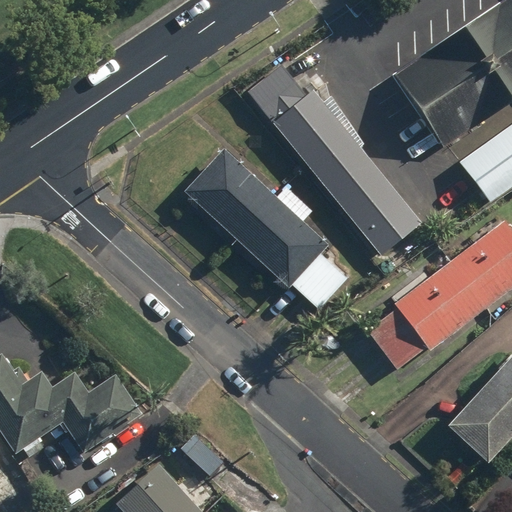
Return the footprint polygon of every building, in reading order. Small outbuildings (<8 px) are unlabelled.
[(511,0),(508,0),(391,76),(443,146),(511,101),(511,0)] [(281,63),(244,90),(271,122),(306,94),(281,63)] [(314,90),(272,123),(380,256),(421,223),(314,90)] [(511,183),(511,124),(460,160),(487,200),(511,183)] [(190,188),(320,310),(351,278),(325,254),(334,245),(308,220),(314,214),(314,212),(314,211),(314,210),(314,208),(314,207),(314,206),(314,205),(314,203),(313,202),(313,201),(312,200),(312,199),(311,197),(310,196),(310,195),(309,194),(308,193),(307,192),(306,192),(305,191),(304,190),(303,190),(302,189),(300,188),(299,188),(298,188),(297,187),(295,187),(294,187),(293,187),(291,187),(290,187),(289,187),(288,187),(286,188),(281,194),(230,146),(190,188)] [(511,238),(501,224),(365,326),(398,369),(421,352),(424,356),(511,289),(511,238)] [(17,352),(0,362),(0,421),(21,452),(68,420),(89,451),(138,417),(91,349),(39,384),(17,352)] [(511,436),(511,351),(437,430),(479,471),(511,436)] [(227,461),(204,438),(189,453),(212,476),(227,461)] [(207,511),(209,511),(163,462),(121,501),(131,511),(207,511)]
